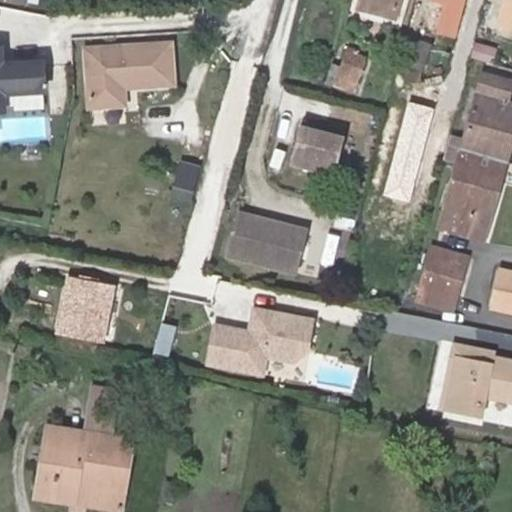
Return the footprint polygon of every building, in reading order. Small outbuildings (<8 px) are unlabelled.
[(358,0),(357,4),(399,16),(402,0),(358,0)] [(511,0),(506,0),(502,14),(511,16),(511,0)] [(411,75),(419,78),(431,45),(411,38),(403,60),(415,64),(411,75)] [(174,82),(170,41),(87,47),(92,106),(126,103),(124,86),(174,82)] [(346,49),(338,74),(356,80),(365,55),(346,49)] [(0,103),(10,103),(10,88),(41,87),(40,62),(0,63),(0,103)] [(475,151),(505,160),(511,133),(511,101),(506,100),(511,80),(482,71),(465,136),(453,133),(445,159),(456,162),(457,160),(471,164),(475,151)] [(304,167),(314,128),(300,125),(290,163),(304,167)] [(343,135),(314,128),(304,167),(334,174),(343,135)] [(483,239),(505,160),(475,151),(471,164),(457,160),(456,162),(438,226),(483,239)] [(204,164),(185,158),(175,192),(195,197),(204,164)] [(305,235),(237,223),(229,266),(297,279),(305,235)] [(429,255),(463,265),(467,255),(432,245),(429,255)] [(429,255),(422,281),(456,291),(463,265),(429,255)] [(511,271),(499,269),(490,309),(511,313),(511,271)] [(69,279),(59,331),(103,339),(113,288),(69,279)] [(253,334),(249,333),(213,326),(207,363),(261,374),(264,356),(303,364),(311,320),(253,309),(249,327),(254,328),(253,334)] [(491,362),(492,357),(493,351),(454,344),(440,410),(448,412),(460,357),(491,362)] [(479,417),(484,396),(511,400),(511,361),(492,357),(491,362),(460,357),(448,412),(479,417)] [(94,408),(90,433),(48,427),(37,495),(120,509),(132,441),(106,436),(110,411),(115,412),(118,395),(93,391),(91,408),(94,408)] [(168,480),(164,502),(173,503),(176,481),(168,480)]
